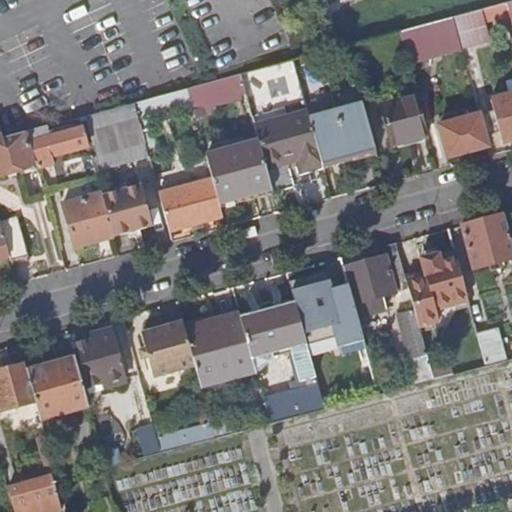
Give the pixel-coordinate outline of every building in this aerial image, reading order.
[(510,14),(506,2),(454,16),(463,49),(490,41),(484,20),(510,14)] [(463,49),(454,16),(399,31),(408,62),(463,49)] [(241,94),(246,93),(240,73),(187,88),(195,118),(212,114),(210,108),(242,99),(241,94)] [(187,88),(133,102),(140,126),(193,110),(187,88)] [(495,111),(481,115),(487,136),(501,132),(511,128),(511,94),(492,100),(495,111)] [(428,135),(417,95),(380,105),(391,145),(428,135)] [(133,102),(85,115),(96,155),(91,156),(96,171),(149,156),(140,126),(133,102)] [(323,167),(348,160),(376,152),(363,107),(311,122),(323,167)] [(286,165),(299,161),(303,173),(323,167),(311,122),(309,115),(256,129),(260,142),(267,170),(286,165)] [(487,136),(481,115),(440,126),(449,157),(490,145),(487,136)] [(40,170),(54,166),(52,159),(87,149),(82,129),(51,138),(48,127),(30,132),(32,143),(38,164),(40,170)] [(504,142),(511,139),(511,128),(501,132),(504,142)] [(23,146),(32,143),(30,132),(20,135),(23,146)] [(0,174),(38,164),(32,143),(23,146),(7,150),(5,139),(4,136),(0,136),(0,174)] [(220,203),(251,194),(272,188),(267,170),(260,142),(207,157),(213,179),(220,203)] [(170,232),(199,224),(224,216),(220,203),(213,179),(192,185),(190,177),(178,181),(180,188),(160,194),(170,232)] [(115,238),(153,227),(142,187),(104,197),(115,238)] [(77,249),(115,238),(104,197),(103,195),(64,206),(77,249)] [(476,269),(511,259),(511,233),(507,214),(464,225),(476,269)] [(24,216),(1,222),(5,237),(11,257),(12,262),(35,256),(24,216)] [(0,260),(11,257),(5,237),(0,238),(0,260)] [(356,305),(411,290),(408,280),(398,243),(384,247),(387,257),(346,268),(356,305)] [(423,258),(424,263),(458,253),(456,248),(423,258)] [(428,275),(408,280),(411,290),(417,311),(421,327),(441,321),(438,309),(470,301),(458,253),(424,263),(426,269),(428,275)] [(407,274),(408,280),(428,275),(426,269),(407,274)] [(318,331),(360,319),(356,305),(351,285),(309,296),(318,331)] [(441,321),(421,327),(422,332),(445,326),(452,312),(472,306),(470,301),(438,309),(441,321)] [(274,354),(289,349),(298,381),(290,383),(294,395),(266,402),(271,424),(324,410),(296,303),(243,318),(257,370),(262,369),(274,354)] [(414,360),(429,356),(422,332),(421,327),(417,311),(401,315),(414,360)] [(201,385),(257,370),(243,318),(241,312),(185,326),(197,369),(201,385)] [(158,380),(197,369),(185,326),(146,336),(158,380)] [(488,366),(508,361),(500,330),(480,336),(488,366)] [(114,335),(72,346),(75,359),(84,391),(127,380),(114,335)] [(42,422),(89,410),(84,391),(75,359),(28,372),(37,402),(42,422)] [(0,401),(3,411),(37,402),(28,372),(26,365),(0,371),(0,401)] [(381,395),(392,391),(389,381),(378,384),(381,395)] [(252,428),(260,425),(255,409),(240,413),(242,419),(249,417),(252,428)] [(216,437),(252,428),(249,417),(242,419),(240,413),(211,420),(216,437)] [(160,449),(153,424),(136,428),(143,453),(160,449)] [(53,476),(10,489),(16,511),(58,511),(63,511),(53,476)]
